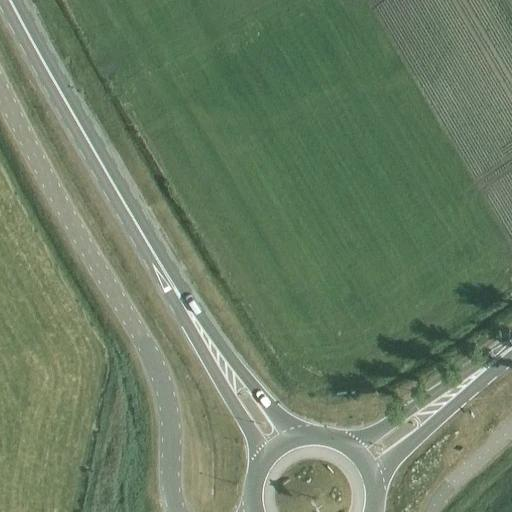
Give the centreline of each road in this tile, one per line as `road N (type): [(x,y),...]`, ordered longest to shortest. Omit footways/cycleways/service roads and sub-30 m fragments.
road 1 (unclassified): [(175,511),(168,412),(155,366),(0,89)]
road 2 (primary): [(172,289),(8,0)]
road 3 (primary): [(300,437),(172,289)]
road 4 (tertiary): [(511,340),(347,446)]
road 5 (primary): [(172,289),(262,462)]
road 6 (tertiary): [(373,483),(511,358)]
